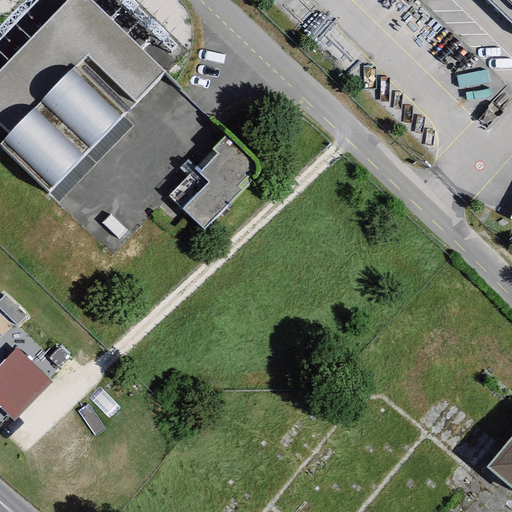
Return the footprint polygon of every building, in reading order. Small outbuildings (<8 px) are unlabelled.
[(15,140),(62,189),(182,68),(111,0),(84,0),(0,84),(0,100),(28,128),(15,140)] [(511,0),(491,0),(509,17),(511,14),(511,0)] [(199,179),(175,205),(193,223),(243,173),(246,168),(247,161),(221,132),(205,145),(209,149),(189,166),(199,179)] [(0,369),(0,405),(17,421),(53,381),(18,349),(0,369)] [(511,453),(502,465),(511,473),(511,453)]
